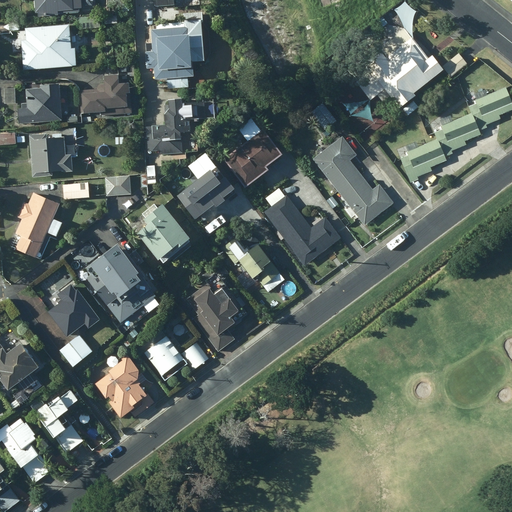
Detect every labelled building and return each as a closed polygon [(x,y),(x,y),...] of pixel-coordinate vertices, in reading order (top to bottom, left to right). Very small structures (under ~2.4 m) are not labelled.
[(75,12),(74,0),(24,0),(24,2),(36,1),(37,14),(40,14),(40,18),(61,16),(61,13),(75,12)] [(266,15),(260,0),(246,0),(254,19),(266,15)] [(264,0),(289,71),(317,61),(295,0),(264,0)] [(207,63),(204,22),(158,26),(159,31),(152,31),(154,52),(148,53),(149,70),(156,69),(157,81),(196,79),(194,64),(207,63)] [(73,50),(71,26),(27,30),(28,41),(23,42),(25,71),(78,67),(77,50),(73,50)] [(417,96),(446,73),(442,67),(435,58),(430,61),(404,29),(365,60),(369,65),(353,77),(372,101),(386,90),(402,110),(418,98),(417,96)] [(459,54),(442,67),(446,73),(450,78),(467,65),(459,54)] [(104,92),(81,94),(83,114),(129,109),(127,84),(119,84),(118,75),(102,76),(104,92)] [(20,126),(64,122),(61,85),(41,87),(41,89),(27,90),(28,109),(19,110),(20,126)] [(16,89),(4,90),(4,105),(16,105),(16,89)] [(511,111),(511,100),(507,89),(476,102),(478,105),(471,108),(480,132),(488,128),(487,126),(501,119),(500,116),(511,111)] [(205,105),(185,105),(185,106),(185,102),(172,103),(172,107),(167,107),(168,127),(146,128),(147,153),(163,152),(163,155),(184,154),(183,135),(193,135),(192,121),(205,120),(205,105)] [(323,102),(310,112),(326,132),(339,123),(323,102)] [(482,136),(473,115),(442,128),(444,131),(436,134),(446,158),(454,155),(452,151),(467,145),(466,142),(482,136)] [(251,118),(237,130),(248,142),(261,130),(251,118)] [(284,157),(265,131),(224,161),(246,190),(270,172),(268,169),(284,157)] [(0,145),(16,144),(15,134),(0,135),(0,145)] [(48,134),(30,136),(34,179),(54,177),(53,174),(74,172),(72,157),(67,158),(66,139),(48,140),(48,134)] [(315,160),(340,193),(362,176),(352,162),(358,157),(343,139),(315,160)] [(447,162),(439,140),(408,153),(409,157),(402,160),(412,183),(419,180),(418,177),(433,171),(432,168),(447,162)] [(147,172),(140,173),(140,188),(148,188),(148,185),(157,185),(157,175),(170,175),(169,158),(150,159),(151,167),(147,167),(147,172)] [(238,193),(219,167),(177,197),(195,223),(238,193)] [(374,191),(362,176),(340,193),(366,227),(395,205),(380,186),(374,191)] [(131,177),(105,178),(106,197),(131,196),(131,177)] [(86,185),(64,186),(65,200),(87,198),(86,185)] [(38,259),(61,206),(34,195),(30,206),(26,204),(20,219),(23,220),(17,235),(23,237),(17,251),(38,259)] [(313,229),(287,196),(265,214),(306,267),(343,239),(326,218),(313,229)] [(193,242),(164,206),(145,221),(149,226),(139,234),(165,265),(176,256),(193,242)] [(269,293),(286,281),(260,246),(252,252),(250,250),(247,252),(240,244),(232,249),(256,281),(258,280),(269,293)] [(143,278),(125,254),(118,260),(110,250),(87,267),(93,275),(88,280),(118,318),(153,290),(148,283),(144,285),(140,280),(143,278)] [(64,303),(50,313),(69,339),(87,326),(90,331),(102,322),(74,285),(59,296),(64,303)] [(195,320),(219,352),(236,340),(230,332),(251,316),(228,286),(216,296),(211,288),(190,303),(200,317),(195,320)] [(172,327),(182,320),(176,312),(166,319),(172,327)] [(93,353),(80,337),(62,351),(75,367),(93,353)] [(209,359),(197,342),(180,355),(167,338),(145,354),(167,383),(188,366),(192,372),(209,359)] [(41,366),(23,341),(7,352),(0,342),(0,373),(10,388),(41,366)] [(136,420),(157,404),(140,382),(142,373),(128,355),(106,371),(108,373),(94,384),(122,422),(132,415),(136,420)] [(59,393),(36,411),(67,452),(83,439),(64,414),(81,402),(72,390),(62,397),(59,393)] [(14,430),(3,439),(36,481),(51,469),(31,444),(39,437),(22,417),(10,426),(14,430)] [(0,507),(3,511),(5,511),(20,501),(0,475),(0,472),(5,468),(0,461),(0,507)]
